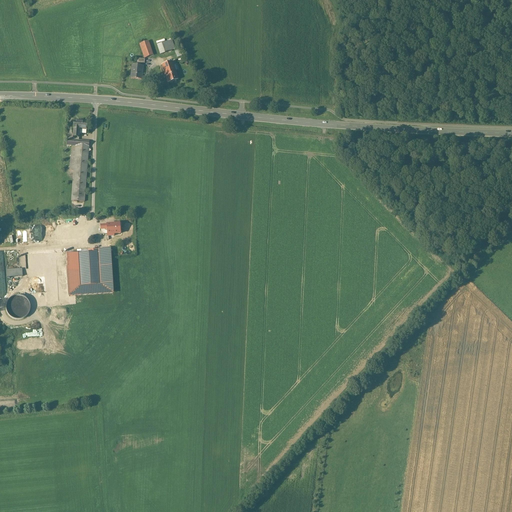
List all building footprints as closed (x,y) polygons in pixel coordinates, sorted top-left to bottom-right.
[(171,40),(162,43),(164,53),(174,49),(171,40)] [(152,56),(148,41),(139,44),(144,58),(152,56)] [(172,62),(162,65),(168,83),(178,80),(172,62)] [(142,66),(132,65),(130,78),(141,79),(142,66)] [(74,121),(73,137),(78,137),(79,129),(86,130),(87,122),(74,121)] [(84,202),(89,147),(72,145),(70,169),(74,169),(71,201),(84,202)] [(120,234),(119,225),(119,224),(115,225),(107,226),(107,229),(107,234),(107,235),(108,235),(108,234),(110,234),(110,235),(119,234),(120,234)] [(120,234),(119,234),(119,237),(123,237),(129,237),(128,231),(132,231),(131,224),(119,225),(120,234)] [(88,253),(78,253),(63,254),(63,266),(67,266),(69,297),(113,294),(110,248),(88,250),(88,253)] [(24,276),(23,268),(7,269),(7,277),(24,276)] [(18,296),(14,297),(11,298),(8,301),(6,305),(6,308),(6,312),(8,316),(11,318),(15,320),(19,320),(23,319),(26,317),(29,314),(30,310),(29,306),(28,302),(25,299),(22,297),(18,296)]
